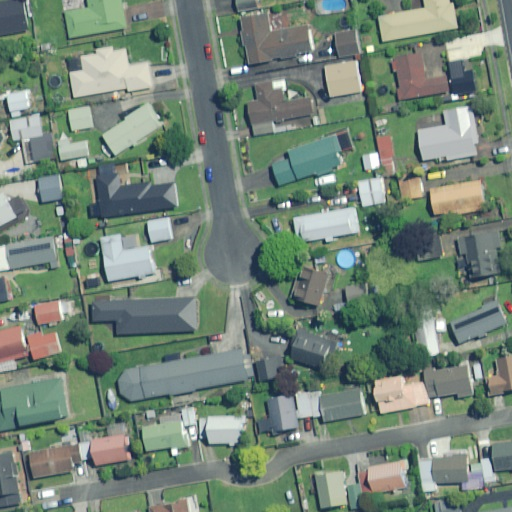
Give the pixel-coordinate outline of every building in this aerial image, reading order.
[(126,28),(120,0),(87,0),(89,8),(65,13),(69,39),(126,28)] [(258,9),(256,0),(236,0),(239,12),(258,9)] [(451,4),(450,0),(425,0),(427,9),(380,17),(384,42),(458,28),(454,4),(451,4)] [(15,1),(0,3),(0,19),(18,16),(15,1)] [(274,33),(270,14),(240,20),(250,65),(313,52),(307,26),(274,33)] [(361,55),(357,32),(338,35),(341,57),(361,55)] [(114,52),(113,47),(97,49),(98,55),(80,58),(83,72),(68,74),(72,98),(129,88),(130,91),(152,88),(148,61),(129,65),(126,50),(114,52)] [(427,80),(421,52),(391,58),(400,102),(451,91),(453,99),(479,94),(474,70),(427,80)] [(363,91),(358,62),(325,68),(331,98),(363,91)] [(285,92),(288,91),(286,80),(255,85),(258,102),(248,104),(253,136),(274,133),(272,122),(312,115),(310,99),(290,102),(287,103),(285,92)] [(11,118),(21,116),(20,112),(30,110),(26,92),(6,96),(11,118)] [(164,125),(150,105),(103,137),(117,157),(164,125)] [(445,166),(479,160),(476,145),(483,144),(479,118),(471,120),(469,106),(443,111),(446,128),(418,133),(424,162),(443,159),(445,166)] [(90,107),(68,111),(72,132),(93,128),(90,107)] [(13,143),(27,140),(31,160),(48,157),(44,137),(39,113),(9,119),(13,143)] [(354,148),(347,128),(287,148),(290,159),(272,165),(279,187),(318,174),(319,177),(344,168),(338,153),(354,148)] [(70,145),(69,139),(57,141),(61,161),(89,156),(87,142),(70,145)] [(392,146),(380,147),(384,177),(396,175),(392,146)] [(121,187),(119,175),(98,178),(103,218),(177,208),(174,183),(151,186),(151,183),(121,187)] [(64,199),(59,176),(39,180),(43,203),(64,199)] [(421,176),(400,179),(402,201),(424,198),(421,176)] [(380,178),(359,181),(363,208),(384,205),(380,178)] [(430,189),(434,216),(445,215),(445,219),(487,212),(482,180),(430,189)] [(0,227),(18,218),(5,194),(0,196),(0,227)] [(297,244),(326,239),(327,244),(335,242),(335,238),(360,233),(355,208),(293,219),(297,244)] [(171,240),(168,219),(148,222),(152,243),(171,240)] [(439,229),(413,234),(419,263),(445,257),(439,229)] [(501,248),(498,233),(461,240),(463,254),(467,254),(471,279),(501,274),(497,249),(501,248)] [(123,252),(121,236),(102,239),(108,281),(156,274),(155,262),(151,263),(149,248),(123,252)] [(0,305),(12,304),(7,278),(0,279),(0,271),(57,262),(53,239),(0,247),(0,305)] [(332,293),(341,269),(318,261),(314,273),(303,269),(293,298),(322,308),(328,291),(332,293)] [(197,331),(196,297),(93,302),(94,322),(118,321),(118,335),(197,331)] [(441,355),(435,315),(440,314),(438,301),(431,302),(410,305),(417,359),(441,355)] [(62,321),(59,302),(36,306),(40,325),(62,321)] [(507,326),(499,304),(451,322),(460,344),(507,326)] [(0,372),(35,364),(35,362),(61,355),(55,331),(24,339),(21,326),(0,331),(0,372)] [(340,342),(296,331),(289,360),(333,371),(340,342)] [(137,401),(138,401),(248,381),(242,350),(132,371),(129,371),(127,372),(125,374),(123,376),(121,378),(120,380),(119,383),(119,386),(119,388),(120,391),(121,393),(122,396),(124,398),(126,399),(129,400),(131,401),(134,402),(137,401)] [(284,377),(280,357),(257,361),(261,381),(284,377)] [(511,391),(511,357),(497,361),(500,376),(486,379),(490,397),(511,391)] [(426,383),(429,399),(458,394),(458,398),(473,396),(468,365),(424,372),(426,383)] [(426,383),(424,373),(402,376),(375,381),(381,414),(430,405),(429,399),(426,383)] [(0,431),(69,418),(61,379),(2,391),(4,403),(0,404),(0,431)] [(366,411),(363,394),(324,398),(323,391),(312,392),(315,417),(326,416),(326,421),(366,417),(366,411)] [(299,419),(315,417),(312,392),(296,394),(268,397),(273,436),(301,432),(299,419)] [(147,453),(191,445),(187,428),(196,426),(194,415),(192,405),(181,407),(183,417),(142,425),(147,453)] [(200,417),(200,439),(210,439),(210,445),(246,445),(246,416),(200,417)] [(82,443),(86,461),(93,460),(95,468),(130,461),(125,435),(82,443)] [(511,470),(511,443),(492,445),(494,472),(511,470)] [(32,479),(75,473),(74,465),(83,464),(80,444),(28,451),(32,479)] [(471,475),(469,461),(481,460),(479,445),(465,447),(466,455),(419,461),(423,493),(437,491),(437,485),(462,482),(464,492),(485,489),(482,473),(471,475)] [(0,505),(20,502),(11,451),(0,453),(0,505)] [(362,484),(364,496),(406,488),(401,463),(359,470),(362,484)] [(347,505),(342,472),(316,476),(321,509),(347,505)] [(459,511),(457,497),(432,503),(433,511),(459,511)] [(190,511),(189,503),(154,509),(154,511),(190,511)]
